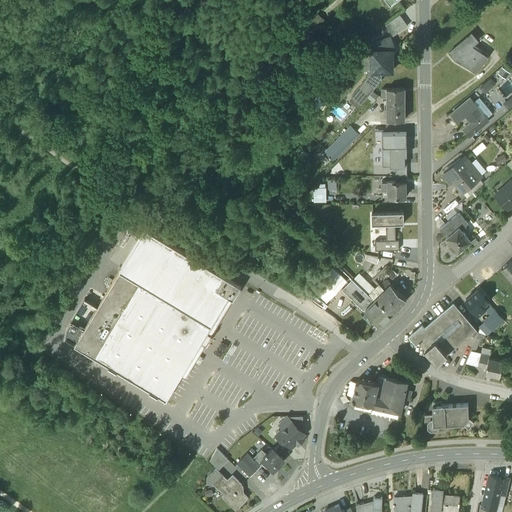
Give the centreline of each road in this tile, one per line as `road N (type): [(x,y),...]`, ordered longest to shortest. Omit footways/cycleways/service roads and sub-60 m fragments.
road 1 (tertiary): [(423,288),(424,0)]
road 2 (secondary): [(511,456),(397,461),(321,485)]
road 3 (tertiary): [(321,485),(315,449),(330,394),(385,337)]
road 4 (track): [(132,204),(0,114)]
road 5 (residential): [(385,337),(435,374),(511,399)]
